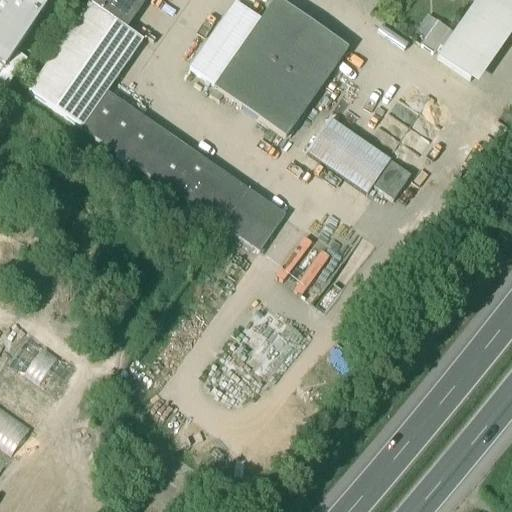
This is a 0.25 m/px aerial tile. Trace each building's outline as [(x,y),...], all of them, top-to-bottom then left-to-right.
[(0,0),(0,68),(4,71),(46,11),(49,7),(43,3),(37,0),(0,0)] [(94,0),(89,7),(126,32),(147,0),(94,0)] [(511,23),(511,0),(479,0),(437,62),(470,85),(511,23)] [(347,53),(275,4),(261,25),(215,91),(213,93),(223,100),(285,143),(347,53)] [(126,32),(89,7),(28,96),(81,133),(106,97),(142,44),(126,32)] [(261,25),(235,7),(189,73),(215,91),(261,25)] [(223,100),(213,93),(209,99),(219,106),(223,100)] [(249,196),(106,97),(81,133),(224,232),(249,196)] [(389,166),(329,124),(306,157),(366,199),(389,166)] [(410,180),(390,166),(373,192),(392,205),(410,180)] [(284,220),(249,196),(224,232),(259,256),(284,220)] [(297,239),(273,281),(301,297),(325,256),(297,239)] [(67,374),(27,345),(8,370),(49,399),(67,374)] [(27,433),(0,411),(0,453),(7,459),(27,433)]
